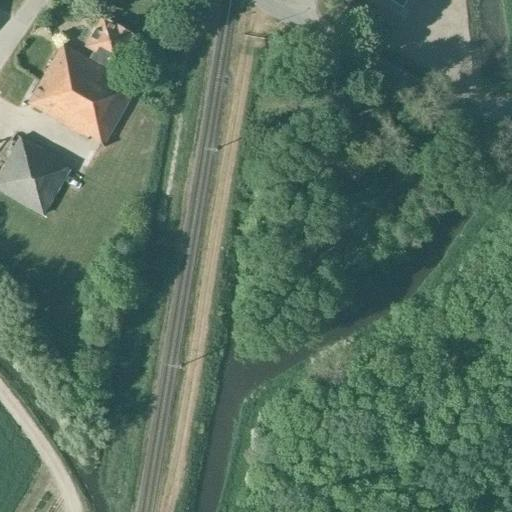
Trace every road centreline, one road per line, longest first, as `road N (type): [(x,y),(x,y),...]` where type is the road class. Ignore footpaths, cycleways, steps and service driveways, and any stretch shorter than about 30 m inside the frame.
road 1 (track): [(164,511),(244,52),(265,3)]
road 2 (unclassified): [(511,105),(447,106),(260,0)]
